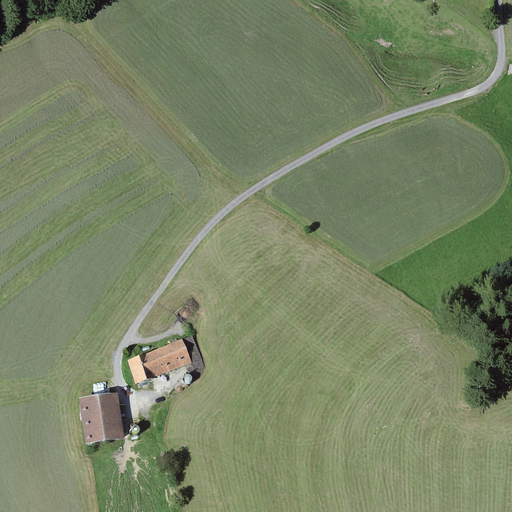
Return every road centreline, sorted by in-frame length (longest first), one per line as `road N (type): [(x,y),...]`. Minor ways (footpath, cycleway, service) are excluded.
road 1 (unclassified): [(500,0),(502,56),(491,82),(336,142),(256,187),(201,237),(121,351),(129,423)]
road 2 (track): [(129,423),(122,467),(102,482),(0,510)]
